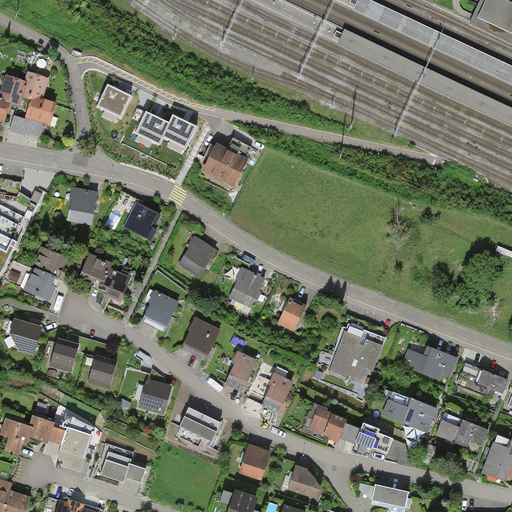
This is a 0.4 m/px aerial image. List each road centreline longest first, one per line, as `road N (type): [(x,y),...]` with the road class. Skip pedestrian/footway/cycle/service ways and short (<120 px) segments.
road 1 (residential): [(511,351),(276,257),(157,184),(84,164)]
road 2 (residential): [(335,456),(255,424),(130,334),(73,311)]
road 3 (residential): [(0,17),(71,65),(84,164)]
road 4 (residential): [(511,496),(335,456)]
road 5 (residential): [(163,511),(36,470)]
